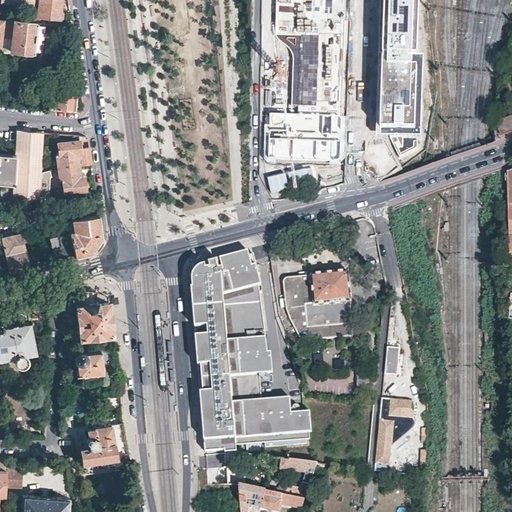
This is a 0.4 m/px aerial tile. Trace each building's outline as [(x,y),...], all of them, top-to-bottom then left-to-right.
[(60,20),(61,0),(38,0),(37,17),(60,20)] [(272,0),(272,32),(275,38),(280,42),(285,46),(288,51),(290,62),(288,113),(265,113),(263,156),(266,160),(336,162),(340,160),(341,156),(345,0),(272,0)] [(380,0),(378,50),(375,136),(388,136),(417,137),(419,137),(421,60),(416,59),(416,0),(380,0)] [(33,53),(37,23),(5,19),(2,39),(12,40),(11,51),(33,53)] [(49,96),(48,107),(60,109),(74,110),(76,94),(56,92),(56,90),(54,91),(52,92),(51,93),(49,95),(49,96)] [(511,117),(497,122),(501,136),(511,132),(511,117)] [(41,170),(42,149),(43,132),(29,130),(16,129),(14,156),(12,181),(12,190),(11,201),(39,198),(39,189),(41,170)] [(52,149),(53,133),(46,132),(43,132),(42,149),(52,149)] [(417,137),(388,136),(399,158),(417,150),(417,137)] [(58,168),(78,165),(76,152),(80,152),(78,140),(56,143),(58,155),(56,155),(58,168)] [(0,179),(12,181),(14,156),(0,154),(0,179)] [(79,177),(78,165),(58,168),(59,179),(60,179),(60,181),(62,181),(63,192),(85,189),(83,177),(79,177)] [(39,189),(39,198),(51,196),(50,188),(39,189)] [(0,189),(0,191),(0,202),(11,201),(12,190),(0,189)] [(67,231),(73,256),(88,252),(89,251),(90,250),(91,250),(92,249),(99,236),(97,215),(71,217),(72,230),(67,231)] [(2,238),(10,272),(13,271),(29,267),(26,255),(17,219),(5,222),(8,237),(2,238)] [(46,252),(49,262),(73,256),(67,231),(47,236),(50,251),(46,252)] [(250,248),(205,259),(198,269),(192,285),(202,393),(197,419),(199,453),(235,454),(321,451),(318,422),(296,423),(294,404),(241,411),(233,378),(274,374),(269,343),(229,346),(223,297),(260,281),(250,248)] [(26,255),(29,267),(42,264),(39,252),(26,255)] [(352,303),(349,272),(285,277),(284,277),(283,278),(283,279),(283,282),(286,307),(287,312),(289,318),(297,336),(299,338),(301,338),(303,339),(305,338),(351,336),(350,303),(352,303)] [(80,338),(113,334),(110,311),(108,295),(94,290),(87,290),(84,290),(74,293),(80,338)] [(0,311),(0,344),(2,358),(14,356),(13,358),(13,359),(13,361),(14,363),(15,364),(16,365),(18,366),(19,366),(20,366),(22,365),(23,364),(24,363),(25,362),(25,361),(25,359),(24,357),(23,356),(22,354),(34,351),(26,304),(9,309),(0,311)] [(116,357),(115,348),(81,352),(80,352),(78,351),(77,352),(76,352),(75,354),(74,355),(74,356),(73,357),(73,359),(73,361),(74,362),(76,376),(81,375),(81,384),(104,381),(103,372),(117,371),(116,357)] [(400,350),(386,348),(386,355),(384,375),(384,376),(397,377),(400,350)] [(375,393),(377,371),(356,372),(356,393),(359,393),(375,393)] [(391,400),(381,400),(380,410),(379,422),(377,438),(374,472),(391,473),(393,448),(394,438),(403,429),(406,430),(408,431),(411,430),(413,429),(414,427),(415,424),(415,422),(414,419),(413,417),(413,414),(403,402),(399,405),(390,405),(391,400)] [(126,435),(123,421),(94,426),(95,428),(87,429),(89,440),(88,440),(89,446),(80,447),(83,462),(129,454),(126,435)] [(394,438),(393,448),(413,429),(411,430),(408,431),(406,430),(403,429),(394,438)] [(410,470),(410,476),(424,478),(425,464),(426,453),(420,452),(420,471),(410,470)] [(306,499),(317,464),(290,461),(288,471),(306,474),(302,483),(300,491),(301,491),(299,498),(306,499)] [(17,465),(4,464),(3,494),(13,494),(14,486),(19,486),(20,471),(17,471),(17,465)] [(217,467),(210,468),(207,484),(218,484),(230,484),(229,467),(226,467),(217,467)] [(266,491),(238,485),(239,495),(240,503),(249,505),(263,508),(266,491)] [(306,499),(299,498),(267,491),(266,491),(263,508),(263,510),(270,511),(279,511),(281,506),(303,510),(306,499)] [(75,511),(75,509),(67,509),(68,497),(22,495),(21,511),(75,511)] [(247,511),(249,505),(240,503),(241,504),(241,511),(247,511)]
